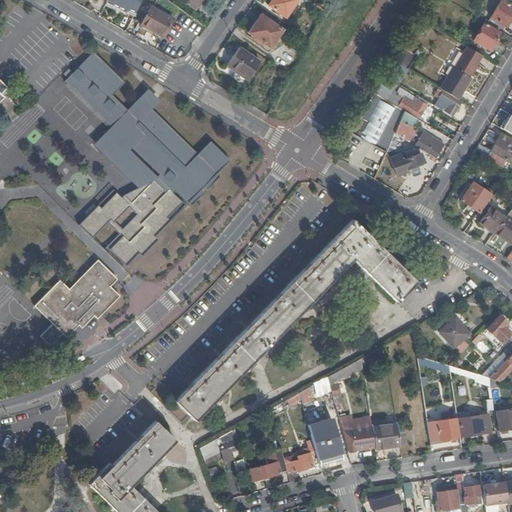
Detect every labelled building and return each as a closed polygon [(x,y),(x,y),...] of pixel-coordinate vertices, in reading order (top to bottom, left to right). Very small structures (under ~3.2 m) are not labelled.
[(128,8),(135,11),(140,0),(106,0),(106,3),(126,12),(128,8)] [(179,0),(193,9),(199,0),(179,0)] [(297,0),(272,0),(268,6),(286,17),(297,0)] [(488,24),(501,32),(505,26),(507,27),(511,19),(511,6),(502,0),(488,24)] [(312,3),(308,9),(319,17),(323,10),(312,3)] [(172,20),(151,7),(141,25),(162,38),(172,20)] [(283,29),(261,14),(248,33),(270,48),(283,29)] [(500,34),(484,24),(474,41),(490,50),(500,34)] [(482,56),(468,47),(455,68),(470,77),(482,56)] [(259,61),(240,48),(228,66),(248,79),(259,61)] [(411,54),(404,50),(402,53),(396,62),(403,66),(411,54)] [(82,61),(63,82),(109,126),(91,144),(137,189),(149,185),(156,178),(173,194),(176,191),(188,203),(229,161),(210,142),(198,154),(153,110),(161,101),(159,98),(148,88),(147,88),(127,109),(114,97),(127,83),(93,51),(82,61)] [(416,57),(411,54),(403,66),(407,69),(408,69),(416,57)] [(396,62),(375,93),(391,103),(392,102),(419,118),(427,104),(416,96),(412,102),(399,94),(396,92),(394,88),(397,83),(399,84),(406,71),(407,69),(403,66),(396,62)] [(455,68),(453,67),(441,89),(459,100),(472,78),(470,77),(455,68)] [(461,103),(439,89),(434,96),(440,99),(436,106),(454,116),(461,103)] [(365,108),(353,133),(387,152),(390,144),(393,139),(393,138),(395,134),(404,111),(389,103),(389,102),(375,93),(365,108)] [(416,96),(427,104),(429,102),(417,95),(416,96)] [(412,127),(418,119),(404,111),(395,134),(408,142),(416,130),(412,127)] [(511,115),(502,129),(511,134),(511,115)] [(415,146),(436,159),(445,145),(424,132),(415,146)] [(490,150),(479,143),(475,150),(501,166),(505,159),(510,163),(511,160),(511,153),(509,152),(511,146),(511,140),(500,133),(490,150)] [(387,152),(386,154),(391,156),(395,146),(393,145),(390,144),(387,152)] [(401,153),(392,156),(400,174),(408,171),(407,168),(424,162),(421,153),(418,154),(417,152),(412,154),(411,151),(402,155),(401,153)] [(97,206),(78,225),(91,238),(107,222),(122,237),(109,249),(126,265),(137,253),(141,256),(156,240),(154,236),(169,221),(166,218),(181,202),(173,194),(156,178),(149,185),(137,189),(123,197),(121,199),(115,194),(100,208),(97,206)] [(460,199),(477,212),(490,194),(472,182),(460,199)] [(493,232),(494,232),(504,217),(489,206),(479,222),(493,232)] [(494,232),(511,244),(511,220),(505,215),(504,217),(494,232)] [(395,302),(415,282),(351,219),(174,401),(188,415),(194,421),(211,402),(226,387),(247,365),(257,355),(351,259),(395,302)] [(116,279),(97,260),(68,289),(59,281),(34,306),(52,324),(40,336),(49,346),(62,334),(66,337),(78,325),(81,327),(93,316),(97,318),(118,296),(109,286),(116,279)] [(486,329),(501,343),(510,333),(503,326),(507,323),(499,316),(486,329)] [(452,349),(469,335),(455,319),(439,333),(452,349)] [(504,361),(511,353),(511,343),(511,344),(499,357),(504,361)] [(385,353),(383,346),(361,358),(362,365),(385,353)] [(511,353),(504,361),(488,378),(498,381),(499,381),(511,367),(511,353)] [(499,357),(481,376),(488,378),(504,361),(499,357)] [(362,365),(361,358),(327,377),(332,394),(335,392),(333,384),(362,367),(362,365)] [(488,378),(489,384),(489,388),(499,387),(498,381),(488,378)] [(310,391),(308,388),(299,393),(300,398),(308,393),(307,392),(310,391)] [(300,398),(299,393),(286,400),(288,404),(289,406),(301,399),(300,398)] [(352,410),(366,408),(365,397),(351,399),(352,410)] [(288,404),(286,400),(275,406),(270,409),(271,414),(288,404)] [(511,428),(511,408),(495,412),(498,431),(511,428)] [(442,420),(426,423),(429,441),(438,440),(458,437),(454,410),(447,411),(448,420),(442,420)] [(472,413),(469,414),(469,417),(458,419),(460,436),(490,432),(488,415),(473,417),(472,413)] [(173,440),(154,421),(108,467),(89,486),(115,511),(155,511),(129,486),(173,440)] [(397,432),(396,424),(371,427),(374,447),(374,449),(400,446),(397,432)] [(374,447),(371,427),(362,428),(361,428),(342,432),(345,441),(347,450),(374,447)] [(235,442),(229,431),(222,435),(227,444),(235,442)] [(406,431),(397,432),(400,446),(408,445),(406,431)] [(227,444),(222,435),(215,439),(199,448),(204,459),(218,451),(217,446),(220,443),(222,445),(220,446),(224,461),(233,459),(231,451),(237,450),(235,442),(227,444)] [(316,454),(312,440),(306,442),(308,449),(296,452),(297,456),(283,459),(287,471),(287,473),(295,471),(313,466),(310,456),(316,454)] [(347,450),(345,441),(336,444),(336,446),(325,449),(324,446),(327,445),(326,442),(316,445),(321,461),(348,454),(347,450)] [(287,471),(283,459),(281,451),(274,453),(277,462),(280,473),(287,471)] [(246,469),(244,459),(235,462),(238,471),(246,469)] [(280,473),(277,462),(248,470),(251,481),(280,473)] [(216,467),(208,469),(211,477),(219,475),(216,467)] [(298,481),(295,471),(287,473),(290,483),(293,482),(298,481)] [(413,497),(411,482),(404,483),(406,498),(413,497)] [(504,483),(482,485),(484,505),(507,503),(504,483)] [(463,489),(457,490),(459,505),(476,502),(475,499),(475,496),(479,495),(481,495),(479,485),(463,488),(463,489)] [(459,505),(457,490),(437,492),(438,501),(439,507),(437,507),(437,511),(460,511),(459,505)] [(397,511),(401,511),(396,495),(370,502),(372,511),(397,511)]
